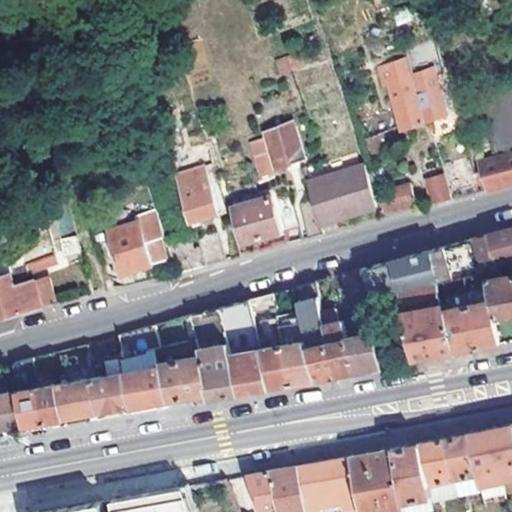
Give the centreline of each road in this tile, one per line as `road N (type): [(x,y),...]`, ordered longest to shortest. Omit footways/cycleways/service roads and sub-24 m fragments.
road 1 (residential): [(511,204),(0,347)]
road 2 (secondary): [(0,477),(511,384)]
